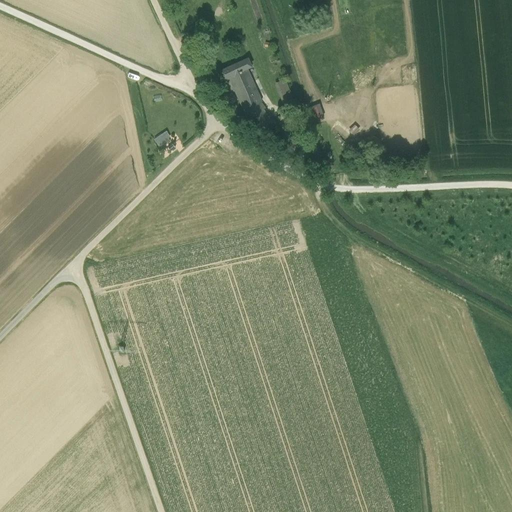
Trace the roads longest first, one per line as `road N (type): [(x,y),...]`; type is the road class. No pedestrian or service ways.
road 1 (unclassified): [(74,264),(161,511)]
road 2 (unclassified): [(213,123),(74,264)]
road 3 (track): [(511,185),(320,184)]
road 4 (unclassified): [(153,0),(213,123)]
road 5 (unclassified): [(320,184),(213,123)]
